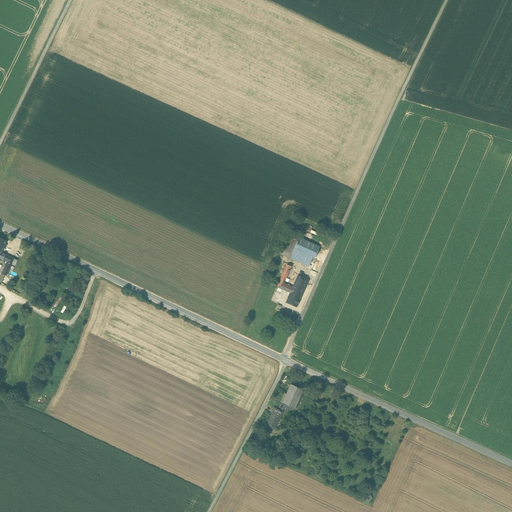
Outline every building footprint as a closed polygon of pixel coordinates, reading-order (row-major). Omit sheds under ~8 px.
[(308,224),(305,229),(309,232),(313,227),(308,224)] [(288,235),(280,254),(290,258),(293,250),(298,239),(288,235)] [(320,247),(299,237),(298,239),(293,250),(314,259),(317,253),(319,254),(320,252),(318,251),(320,247)] [(314,259),(293,250),(290,258),(312,268),(316,259),(314,259)] [(14,259),(1,252),(0,255),(0,258),(7,262),(1,273),(5,275),(6,276),(14,259)] [(282,274),(277,287),(286,291),(289,285),(284,283),(292,264),(288,262),(282,274)] [(308,280),(298,275),(293,287),(303,292),(308,280)] [(293,287),(289,285),(286,291),(290,293),(288,298),(287,298),(287,299),(288,299),(286,302),(296,307),(303,292),(293,287)] [(290,384),(286,394),(284,393),(280,402),(285,404),(295,408),(303,390),(290,384)] [(277,409),(274,408),(267,424),(275,428),(282,412),(282,411),(277,409)] [(363,497),(368,502),(372,497),(367,492),(363,497)]
